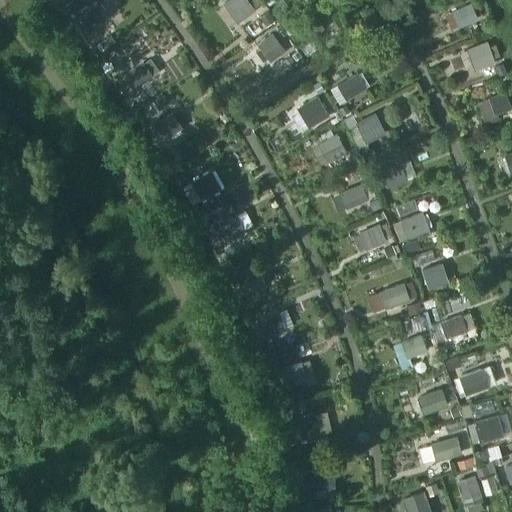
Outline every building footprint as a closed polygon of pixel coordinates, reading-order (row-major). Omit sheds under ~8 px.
[(108,17),(96,0),(77,14),(90,31),(108,17)] [(253,10),(245,0),(224,0),(221,2),(235,22),(253,10)] [(476,18),(469,2),(450,11),(457,27),(476,18)] [(322,28),(312,14),(294,26),(304,40),(322,28)] [(283,50),(270,33),(256,45),(269,61),(283,50)] [(492,63),(485,42),(465,50),(473,70),(492,63)] [(126,94),(153,75),(144,62),(117,81),(126,94)] [(364,87),(355,72),(335,84),(344,99),(364,87)] [(487,97),(493,113),(510,107),(504,90),(487,97)] [(309,127),(328,116),(317,96),(297,107),(309,127)] [(383,131),(373,111),(353,121),(363,141),(383,131)] [(182,127),(173,113),(154,125),(163,139),(182,127)] [(346,153),(335,133),(316,143),(317,146),(311,149),(320,165),(326,162),(327,163),(346,153)] [(511,172),(511,151),(503,155),(509,173),(511,172)] [(405,178),(398,162),(379,171),(385,186),(405,178)] [(221,188),(212,171),(183,187),(192,204),(221,188)] [(346,209),(367,199),(360,184),(339,193),(346,209)] [(428,228),(420,210),(398,219),(405,237),(428,228)] [(245,230),(237,213),(213,225),(222,242),(245,230)] [(384,239),(377,222),(356,231),(363,248),(384,239)] [(447,278),(441,260),(420,267),(426,285),(447,278)] [(267,285),(258,264),(236,274),(245,294),(267,285)] [(408,298),(402,281),(377,290),(383,307),(408,298)] [(287,330),(279,311),(251,322),(259,341),(287,330)] [(439,321),(446,338),(466,331),(460,313),(439,321)] [(425,350),(420,334),(399,342),(405,357),(425,350)] [(308,381),(301,361),(279,369),(286,388),(308,381)] [(487,386),(480,367),(457,376),(463,394),(487,386)] [(445,404),(439,388),(415,396),(421,413),(445,404)] [(320,437),(315,412),(297,415),(302,441),(320,437)] [(501,435),(496,415),(473,422),(478,442),(501,435)] [(460,453),(455,436),(429,443),(434,460),(460,453)] [(511,463),(503,466),(508,485),(511,483),(511,463)] [(328,489),(326,470),(296,472),(298,492),(328,489)] [(456,482),(462,499),(478,493),(472,477),(456,482)] [(424,511),(429,510),(422,490),(401,498),(405,511),(424,511)]
